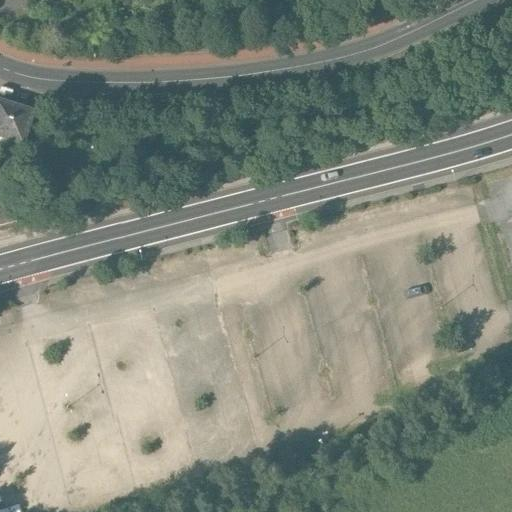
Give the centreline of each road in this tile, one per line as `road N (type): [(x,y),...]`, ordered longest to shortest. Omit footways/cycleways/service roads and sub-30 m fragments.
road 1 (primary): [(511,133),(0,270)]
road 2 (tertiary): [(476,0),(372,50),(312,65),(124,84),(39,81),(0,69)]
